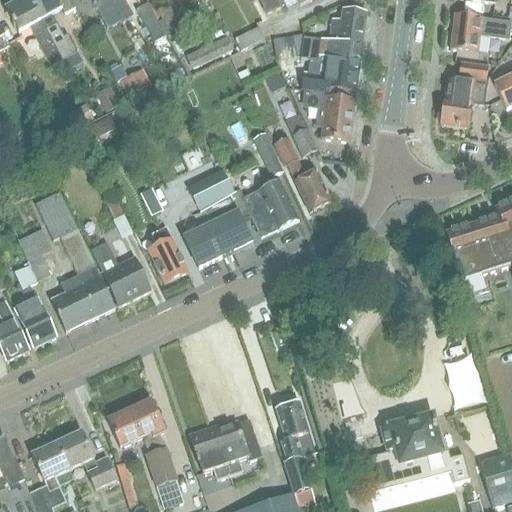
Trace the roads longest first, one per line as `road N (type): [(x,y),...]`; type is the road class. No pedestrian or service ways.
road 1 (tertiary): [(0,400),(328,249),(359,227),(390,185)]
road 2 (tertiary): [(390,185),(412,0)]
road 3 (residential): [(390,185),(458,184),(511,159)]
